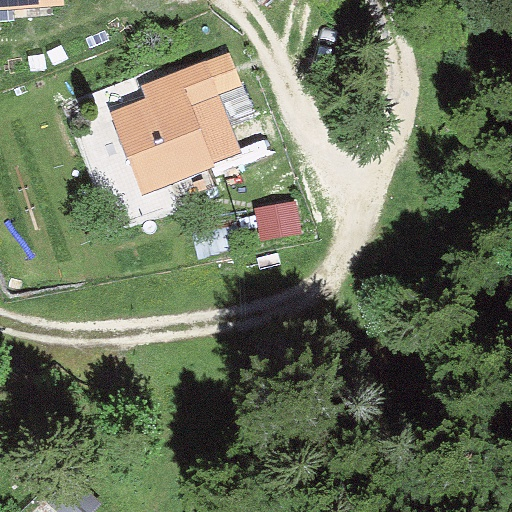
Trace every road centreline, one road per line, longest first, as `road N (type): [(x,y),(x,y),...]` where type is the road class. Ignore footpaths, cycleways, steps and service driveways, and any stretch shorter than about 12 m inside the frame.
road 1 (residential): [(0,319),(107,338),(244,321),(312,296),(342,267),(398,137),(404,89),(384,0)]
road 2 (unknown): [(382,185),(278,67),(243,0)]
